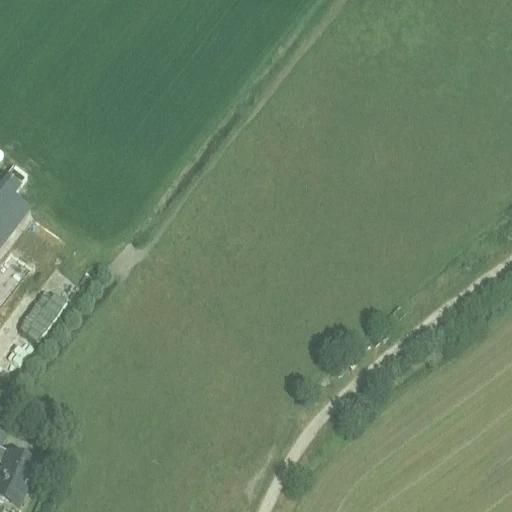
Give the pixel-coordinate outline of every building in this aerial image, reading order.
[(28,180),(13,169),(6,178),(21,189),(28,180)] [(0,247),(29,209),(0,186),(0,247)] [(0,385),(41,339),(23,324),(0,350),(0,385)] [(352,344),(362,357),(387,338),(378,325),(352,344)] [(321,371),(332,385),(350,373),(340,358),(321,371)] [(0,465),(2,467),(0,470),(0,503),(20,511),(29,492),(33,494),(43,469),(1,450),(0,452),(0,465)]
